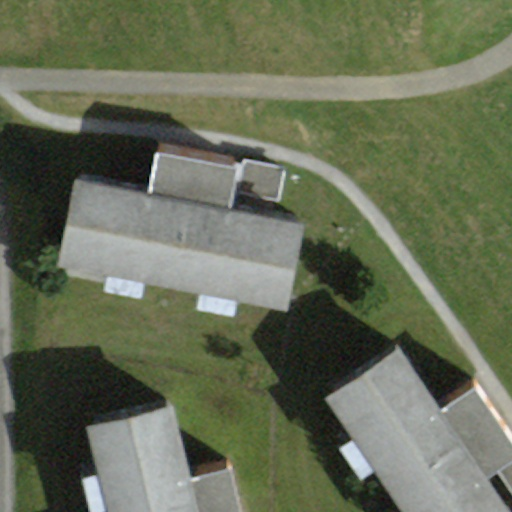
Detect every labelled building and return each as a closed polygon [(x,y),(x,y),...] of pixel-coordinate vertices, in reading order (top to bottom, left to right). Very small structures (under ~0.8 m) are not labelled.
[(78,172),(63,247),(282,291),(297,215),(225,201),(234,158),(158,143),(149,187),(78,172)] [(280,166),(246,159),(240,186),(275,193),(280,166)] [(396,342),(331,385),(417,511),(510,511),(479,466),(511,444),(511,434),(473,377),(436,402),(396,342)] [(92,416),(115,511),(240,511),(228,458),(184,469),(166,398),(92,416)] [(511,484),(511,458),(500,466),(511,484)]
